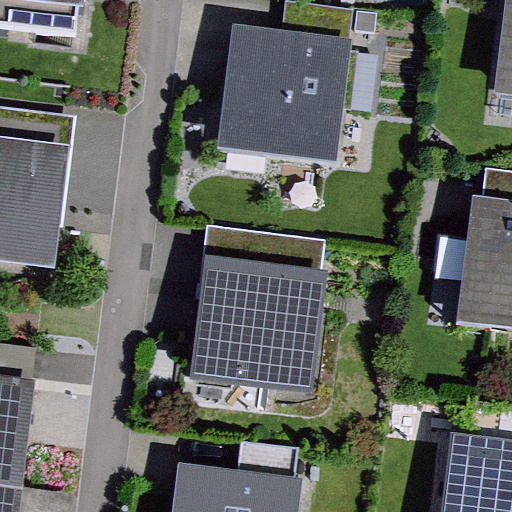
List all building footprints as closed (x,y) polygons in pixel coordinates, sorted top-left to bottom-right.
[(0,0),(0,33),(87,45),(92,0),(0,0)] [(511,0),(501,93),(511,94),(511,0)] [(290,45),(355,53),(360,14),(295,6),(290,45)] [(355,53),(233,39),(219,151),(342,166),(355,53)] [(73,119),(0,108),(0,141),(69,151),(73,119)] [(0,141),(0,263),(60,273),(77,154),(69,151),(0,141)] [(511,173),(499,171),(495,202),(511,204),(511,173)] [(511,204),(495,202),(480,321),(511,324),(511,204)] [(331,244),(215,231),(211,269),(326,282),(331,244)] [(326,282),(211,269),(198,379),(322,394),(335,283),(326,282)] [(0,385),(0,488),(37,492),(46,390),(0,385)] [(511,404),(479,401),(475,440),(511,443),(511,404)] [(467,438),(457,511),(511,511),(511,443),(475,440),(467,438)] [(248,444),(242,487),(304,494),(309,452),(248,444)] [(242,487),(193,478),(187,511),(301,511),(304,494),(242,487)] [(34,511),(37,492),(0,488),(0,511),(34,511)]
